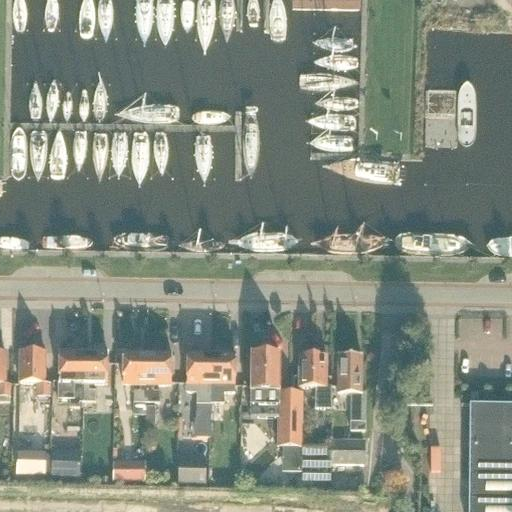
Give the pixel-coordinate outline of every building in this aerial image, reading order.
[(429,30),(422,161),(495,165),(501,34),(429,30)] [(511,36),(510,37),(502,164),(511,164),(511,36)] [(20,380),(20,386),(37,386),(37,399),(49,399),(49,386),(45,386),(45,354),(20,354),(20,380)] [(0,399),(9,400),(9,387),(5,387),(5,355),(0,355),(0,399)] [(60,355),(60,386),(59,386),(59,402),(71,403),(71,411),(82,411),(82,406),(83,406),(84,355),(60,355)] [(97,406),(97,405),(97,393),(90,393),(90,387),(107,387),(108,355),(84,355),(83,406),(97,406)] [(135,406),(147,406),(148,356),(124,356),(123,387),(140,387),(140,394),(135,394),(135,406)] [(148,356),(147,406),(160,406),(160,394),(154,394),(154,388),(172,388),(172,356),(148,356)] [(211,356),(210,407),(223,408),(224,395),(217,395),(217,389),(234,389),(235,357),(211,356)] [(196,408),(210,409),(210,357),(187,357),(187,396),(196,396),(196,408)] [(278,396),(279,377),(279,358),(252,358),(250,421),(278,421),(277,450),(290,450),(291,396),(278,396)] [(299,391),(314,391),(314,412),(330,413),(331,391),(326,391),(327,359),(300,358),(299,391)] [(365,436),(366,425),(366,398),(361,397),(362,359),(339,359),(338,397),(352,397),(352,425),(351,435),(365,436)] [(301,396),(291,396),(290,450),(300,451),(301,396)] [(144,417),(144,406),(135,406),(134,417),(144,417)] [(222,425),(222,408),(211,408),(211,425),(222,425)] [(511,511),(511,408),(468,408),(467,511),(511,511)] [(197,409),(196,427),(208,428),(208,410),(197,409)] [(147,412),(147,427),(155,427),(156,412),(147,412)] [(331,469),(363,468),(363,445),(331,445),(331,469)] [(79,480),(80,454),(51,454),(51,480),(79,480)] [(45,456),(16,455),(16,479),(45,479),(45,456)] [(177,461),(177,489),(205,489),(205,461),(177,461)] [(146,467),(114,467),(114,487),(146,487),(146,467)]
